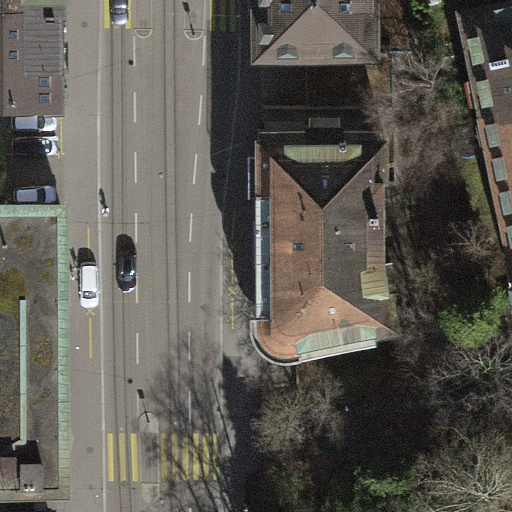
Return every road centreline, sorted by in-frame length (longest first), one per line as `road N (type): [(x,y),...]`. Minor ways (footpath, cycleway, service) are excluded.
road 1 (primary): [(156,511),(158,143)]
road 2 (primary): [(158,143),(221,0)]
road 3 (primary): [(122,0),(158,143)]
